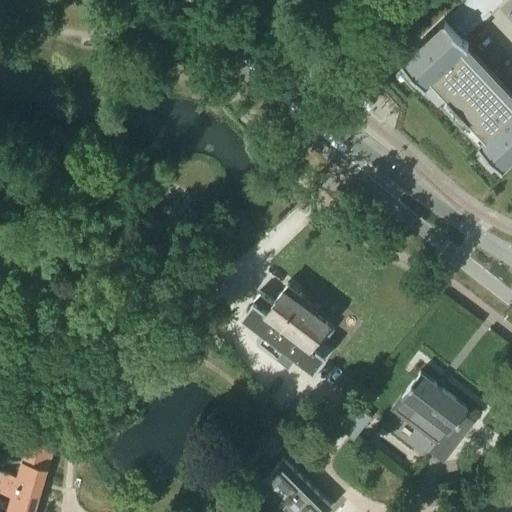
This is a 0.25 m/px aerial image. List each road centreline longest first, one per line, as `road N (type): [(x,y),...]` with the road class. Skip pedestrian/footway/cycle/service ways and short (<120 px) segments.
road 1 (primary): [(242,60),(345,167),(511,298)]
road 2 (primary): [(511,260),(242,60)]
